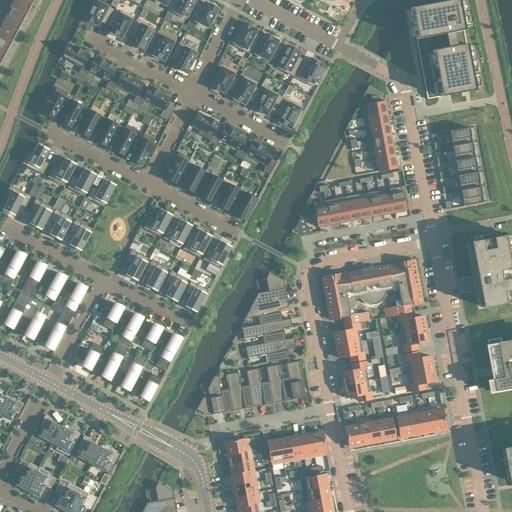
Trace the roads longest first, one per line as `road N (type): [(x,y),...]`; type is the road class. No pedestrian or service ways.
road 1 (residential): [(428,220),(403,82),(249,0)]
road 2 (residential): [(481,511),(432,242)]
road 3 (residential): [(329,407),(306,265),(432,242)]
road 4 (tertiary): [(208,511),(200,472),(187,455),(47,381)]
road 5 (residential): [(308,242),(428,220)]
road 6 (residential): [(211,430),(329,407)]
